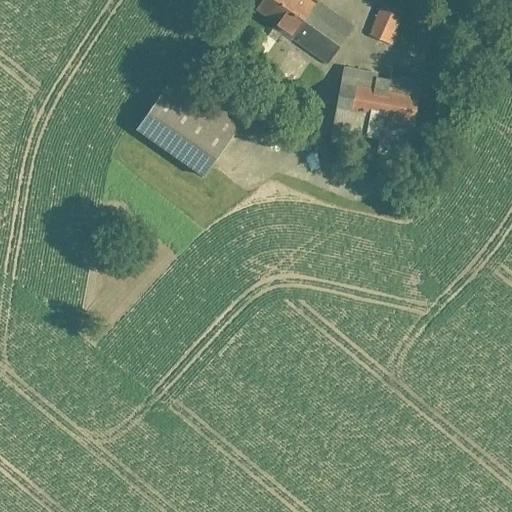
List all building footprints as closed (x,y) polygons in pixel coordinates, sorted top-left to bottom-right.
[(358,38),(305,0),(264,0),(253,16),(333,74),(358,38)] [(405,16),(381,10),(374,39),(398,45),(405,16)] [(173,71),(131,125),(206,184),(248,129),(173,71)] [(426,90),(345,73),(340,98),(350,101),(343,134),(414,149),(426,90)] [(131,267),(99,249),(66,304),(97,323),(131,267)]
